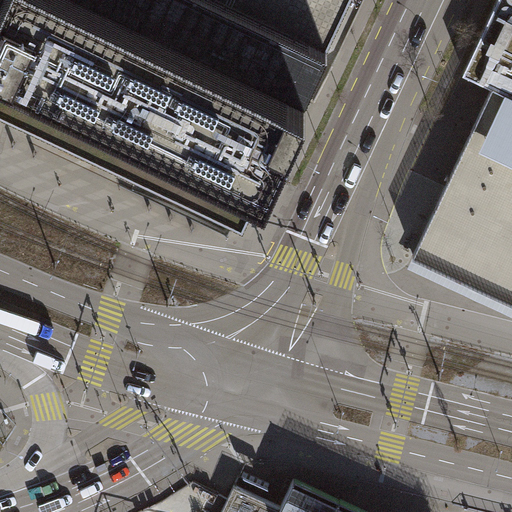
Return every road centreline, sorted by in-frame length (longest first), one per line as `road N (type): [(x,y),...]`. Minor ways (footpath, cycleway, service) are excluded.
road 1 (primary): [(429,0),(304,294),(251,363)]
road 2 (primary): [(210,401),(511,479)]
road 3 (primary): [(511,427),(251,363)]
road 4 (primary): [(251,363),(0,270)]
road 5 (tertiary): [(0,505),(61,484),(210,401)]
road 6 (primary): [(0,327),(210,401)]
road 7 (tertiary): [(0,349),(38,383),(48,406),(41,452),(0,496)]
